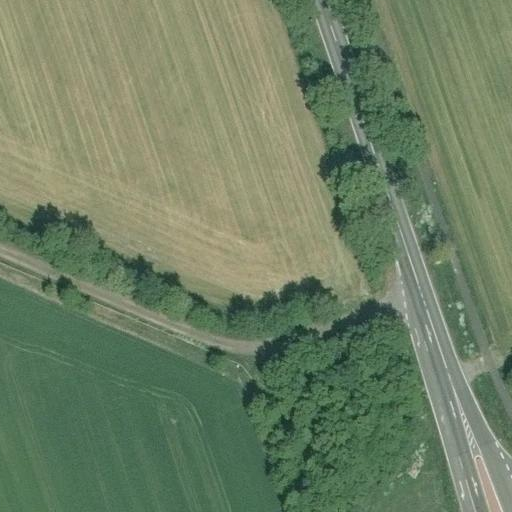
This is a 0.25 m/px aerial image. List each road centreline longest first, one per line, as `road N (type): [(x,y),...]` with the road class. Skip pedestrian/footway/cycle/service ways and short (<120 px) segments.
road 1 (track): [(457,266),(428,288),(260,368),(0,258)]
road 2 (tertiary): [(327,0),(481,457)]
